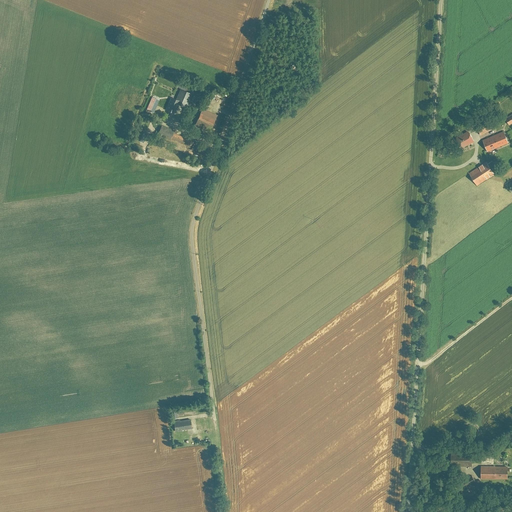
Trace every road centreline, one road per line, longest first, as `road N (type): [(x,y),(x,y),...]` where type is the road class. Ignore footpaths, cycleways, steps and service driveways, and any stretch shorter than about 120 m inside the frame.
road 1 (residential): [(438,0),(408,511)]
road 2 (track): [(270,0),(192,230),(215,422)]
